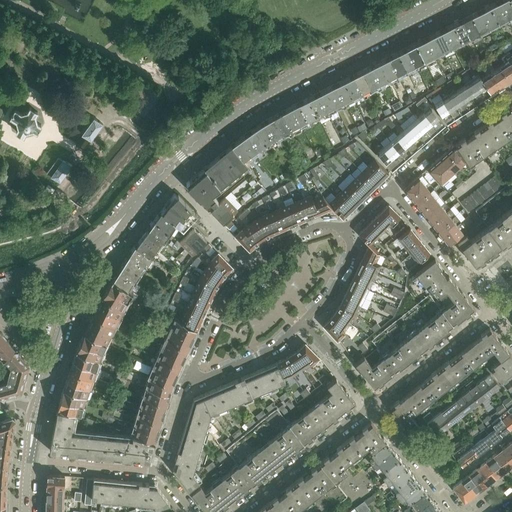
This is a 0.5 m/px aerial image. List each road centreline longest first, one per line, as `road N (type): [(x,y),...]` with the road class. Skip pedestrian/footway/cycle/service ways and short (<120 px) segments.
road 1 (residential): [(64,266),(211,129),(443,0)]
road 2 (residential): [(345,231),(316,226),(253,265),(227,292),(185,386)]
road 3 (residential): [(238,511),(373,404)]
road 4 (residential): [(489,311),(390,187)]
road 5 (residential): [(511,92),(390,187)]
road 6 (residential): [(373,404),(489,311)]
road 7 (residential): [(37,408),(68,295),(64,266)]
road 8 (residential): [(457,511),(373,404)]
road 9 (residential): [(185,386),(279,345),(302,321)]
road 10 (residential): [(159,471),(29,460)]
